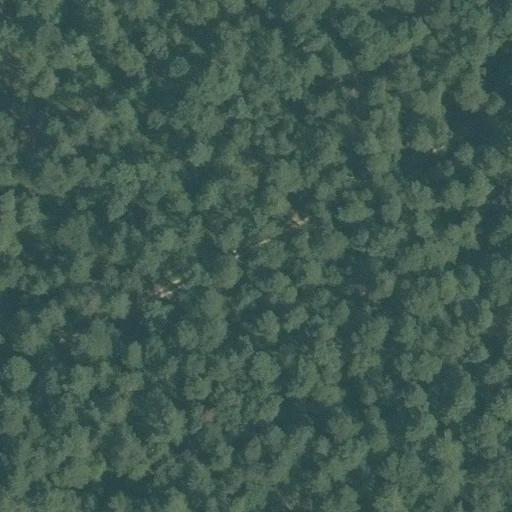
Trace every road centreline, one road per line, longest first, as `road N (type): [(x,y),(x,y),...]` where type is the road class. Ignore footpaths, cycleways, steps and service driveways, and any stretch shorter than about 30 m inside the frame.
road 1 (track): [(511,95),(0,374)]
road 2 (track): [(0,149),(281,0)]
road 3 (track): [(142,295),(283,511)]
